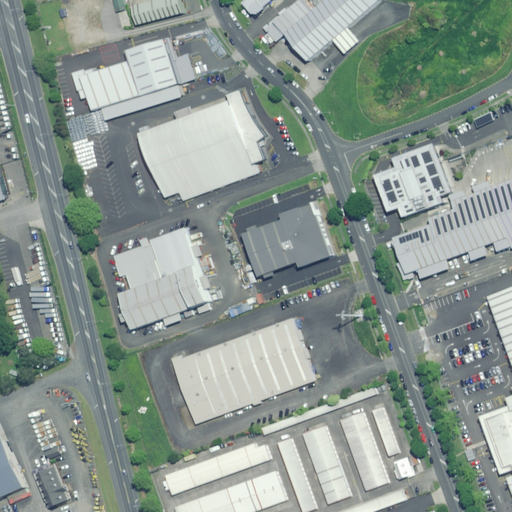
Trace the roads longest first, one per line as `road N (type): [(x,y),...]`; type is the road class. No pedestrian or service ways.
road 1 (secondary): [(132,511),(4,0)]
road 2 (tertiary): [(333,156),(460,511)]
road 3 (tertiary): [(218,0),(239,39),(300,101),(333,156)]
road 4 (unclassified): [(511,82),(333,156)]
